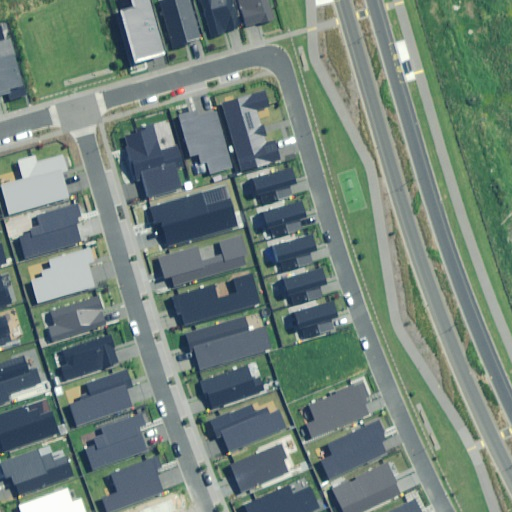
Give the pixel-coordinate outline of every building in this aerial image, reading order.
[(166,49),(151,0),(134,0),(135,3),(121,7),(136,58),(166,49)] [(202,35),(191,0),(160,0),(174,47),(189,42),(188,39),(202,35)] [(240,25),(232,0),(201,0),(212,35),(225,31),(225,30),(240,25)] [(275,18),(270,0),(240,0),(247,24),(262,20),(263,21),(275,18)] [(5,39),(1,24),(0,24),(0,91),(8,89),(10,98),(26,93),(10,37),(5,39)] [(266,89),(223,101),(242,169),(281,158),(276,138),(267,141),(265,135),(268,134),(264,122),(262,123),(257,109),(271,105),(266,89)] [(197,108),(179,114),(191,155),(199,152),(202,162),(208,161),(211,172),(233,166),(217,110),(199,115),(197,108)] [(138,131),(126,134),(129,145),(128,146),(137,179),(143,178),(148,196),(182,187),(176,168),(185,165),(179,145),(161,150),(154,122),(136,127),(138,131)] [(67,169),(63,154),(37,162),(35,155),(19,160),(24,177),(1,184),(10,213),(69,195),(62,171),(67,169)] [(293,165),(254,176),(259,192),(261,191),(264,202),(292,194),(289,184),(297,181),(293,165)] [(202,191),(150,206),(155,221),(162,219),(170,244),(238,225),(230,197),(206,204),(202,191)] [(303,198),(264,209),(269,226),(271,225),(274,236),(303,228),(300,217),(308,215),(303,198)] [(19,234),(26,257),(88,239),(78,202),(37,214),(40,225),(31,227),(32,231),(19,234)] [(314,232),(275,243),(280,259),(282,259),(285,270),(314,262),(310,251),(318,249),(314,232)] [(198,245),(159,256),(165,277),(173,274),(176,284),(247,264),(244,254),(248,253),(242,234),(220,241),(224,253),(202,259),(198,245)] [(94,260),(91,247),(50,259),(52,267),(42,270),(44,275),(32,279),(39,302),(95,285),(88,262),(94,260)] [(323,266),(284,277),(289,293),(292,292),(295,303),(323,295),(320,285),(328,282),(323,266)] [(214,283),(173,295),(179,312),(182,311),(185,324),(261,302),(252,272),(235,277),(239,291),(218,297),(214,283)] [(0,273),(0,306),(12,303),(7,287),(5,288),(0,273)] [(49,327),(53,340),(106,325),(101,309),(104,308),(100,295),(51,310),(55,325),(49,327)] [(335,299),(296,310),(301,327),(303,326),(306,337),(335,329),(332,318),(340,316),(335,299)] [(5,314),(0,315),(0,343),(13,339),(5,314)] [(201,368),(272,348),(266,326),(250,331),(245,316),(187,333),(192,350),(195,349),(201,368)] [(111,334),(63,350),(68,364),(62,366),(66,379),(118,361),(113,348),(116,347),(111,334)] [(24,354),(0,362),(0,402),(10,400),(7,393),(41,382),(36,368),(29,371),(24,354)] [(249,364),(201,380),(205,393),(208,392),(214,407),(265,390),(260,376),(253,379),(249,364)] [(70,404),(78,425),(132,406),(127,389),(133,387),(127,369),(87,382),(90,392),(80,396),(82,400),(70,404)] [(307,424),(312,437),(370,413),(366,403),(369,402),(367,397),(370,396),(363,380),(337,391),(338,393),(311,404),(317,420),(307,424)] [(223,435),(230,451),(287,427),(279,408),(271,412),(268,406),(255,411),(252,404),(230,413),(230,412),(211,419),(218,436),(223,435)] [(26,405),(0,413),(0,434),(6,451),(59,432),(51,410),(40,414),(38,408),(28,411),(26,405)] [(86,448),(93,469),(148,450),(139,426),(146,424),(142,413),(102,426),(104,434),(95,437),(97,444),(86,448)] [(321,460),(330,478),(387,452),(382,441),(387,439),(384,432),(385,432),(380,420),(330,444),(334,454),(321,460)] [(282,443),(232,464),(243,491),(290,472),(284,458),(288,457),(282,443)] [(13,474),(20,494),(74,475),(67,455),(55,460),(52,452),(41,456),(39,449),(1,462),(6,477),(13,474)] [(103,497),(107,511),(109,511),(165,493),(156,469),(162,467),(158,455),(111,472),(118,492),(103,497)] [(333,489),(344,511),(361,511),(402,492),(396,482),(398,481),(388,461),(357,477),(358,479),(351,483),(350,480),(333,489)] [(310,511),(320,507),(311,486),(294,493),(290,485),(246,505),(249,511),(310,511)] [(86,511),(81,498),(72,501),(67,488),(20,505),(22,511),(86,511)] [(179,511),(174,498),(140,510),(140,511),(179,511)] [(422,511),(416,498),(388,511),(422,511)]
